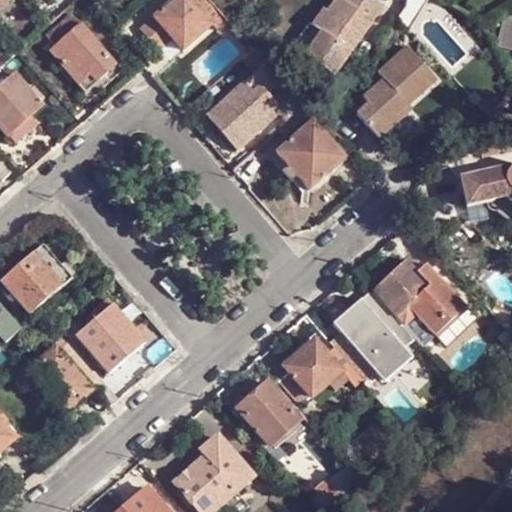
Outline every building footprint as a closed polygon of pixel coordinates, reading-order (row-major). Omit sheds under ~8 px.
[(7,0),(0,6),(0,15),(18,0),(7,0)] [(189,0),(175,0),(154,20),(140,32),(151,44),(163,33),(168,39),(170,41),(171,40),(183,53),(213,26),(189,0)] [(207,0),(189,0),(213,26),(216,24),(220,29),(228,22),(225,19),(223,17),(214,7),(207,0)] [(324,11),(313,29),(322,35),(305,59),(334,79),(349,57),(345,54),(361,30),(365,34),(383,9),(370,0),(342,0),(341,0),(337,0),(328,14),(324,11)] [(48,38),(56,48),(81,26),(73,16),(48,38)] [(511,52),(511,17),(506,16),(497,49),(511,52)] [(27,46),(42,33),(32,21),(17,34),(27,46)] [(117,67),(81,25),(81,26),(56,48),(51,52),(80,85),(92,74),(100,82),(117,67)] [(313,29),(308,26),(292,50),(305,59),(322,35),(313,29)] [(365,34),(361,30),(345,54),(349,57),(365,34)] [(163,33),(151,44),(155,50),(168,39),(163,33)] [(435,78),(405,46),(375,73),(381,80),(361,98),(367,104),(356,114),(379,138),(405,114),(402,110),(406,105),(435,78)] [(271,68),(254,51),(243,61),(258,79),(271,68)] [(16,74),(0,88),(0,124),(9,136),(43,106),(16,74)] [(88,94),(100,82),(92,74),(80,85),(88,94)] [(207,117),(221,133),(238,152),(277,116),(283,111),(278,105),(261,86),(254,93),(245,84),(207,117)] [(292,92),(278,105),(283,111),(277,116),(285,126),(306,107),(292,92)] [(405,114),(410,110),(406,105),(402,110),(405,114)] [(313,121),(277,154),(290,168),(298,178),(311,192),(347,158),(313,121)] [(13,173),(0,158),(0,179),(2,182),(13,173)] [(511,167),(462,179),(470,207),(493,202),(511,221),(511,167)] [(292,183),(298,178),(290,168),(284,174),(292,183)] [(31,315),(72,279),(71,277),(61,266),(65,262),(48,242),(2,283),(31,315)] [(65,262),(75,273),(93,258),(84,247),(65,262)] [(378,296),(405,326),(416,315),(437,337),(469,309),(427,265),(420,272),(408,260),(396,271),(401,276),(401,277),(393,279),(389,284),(388,288),(378,296)] [(65,262),(61,266),(71,277),(75,273),(65,262)] [(389,284),(393,279),(401,277),(401,276),(396,271),(374,291),(378,296),(388,288),(389,284)] [(334,325),(370,366),(371,365),(385,353),(402,338),(366,297),(334,325)] [(23,330),(0,303),(0,337),(7,345),(23,330)] [(95,321),(77,337),(108,373),(109,375),(131,356),(129,353),(133,348),(136,351),(146,343),(113,306),(107,311),(95,321)] [(95,321),(107,311),(102,306),(91,316),(95,321)] [(316,341),(312,337),(283,364),(286,368),(316,341)] [(335,349),(332,344),(327,347),(319,338),(316,341),(328,356),(335,349)] [(316,341),(286,368),(290,373),(310,395),(312,398),(340,373),(342,371),(328,356),(316,341)] [(335,349),(328,356),(342,371),(340,373),(346,379),(355,371),(335,349)] [(67,413),(92,390),(55,350),(29,372),(67,413)] [(392,360),(385,353),(371,365),(378,373),(392,360)] [(303,401),(310,395),(290,373),(280,383),(300,405),(303,401)] [(293,427),(301,420),(268,383),(238,410),(271,447),(284,435),(293,427)] [(0,453),(15,440),(2,427),(0,425),(0,453)] [(359,439),(370,451),(384,437),(374,426),(359,439)] [(293,427),(284,435),(292,444),(301,437),(293,427)] [(372,454),(388,441),(384,437),(370,451),(372,454)] [(219,438),(201,454),(205,458),(207,457),(236,490),(253,475),(219,438)] [(270,452),(277,460),(287,451),(279,443),(270,452)] [(211,511),(236,490),(207,457),(205,458),(191,471),(179,481),(176,484),(201,511),(211,511)] [(175,477),(179,481),(191,471),(187,467),(175,477)] [(169,511),(148,487),(137,497),(131,497),(121,505),(121,510),(116,510),(114,511),(169,511)]
